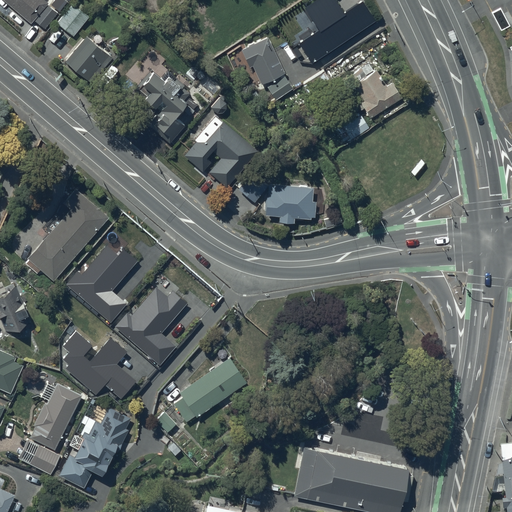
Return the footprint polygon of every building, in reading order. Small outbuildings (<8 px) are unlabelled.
[(48,3),(45,0),(0,0),(0,4),(0,5),(4,1),(31,23),(34,20),(44,28),(57,13),(47,4),(48,3)] [(300,45),(312,64),(376,21),(363,1),(344,14),(335,0),(318,0),(305,9),(320,31),(300,45)] [(73,36),(88,18),(72,4),(56,23),(73,36)] [(243,37),(260,24),(254,16),(237,29),(243,37)] [(86,36),(65,62),(90,83),(112,58),(86,36)] [(286,74),(269,39),(244,52),(251,67),(254,66),(263,85),(266,83),(277,99),(294,88),(285,75),(286,74)] [(323,68),(302,82),(312,97),(333,83),(323,68)] [(160,112),(148,125),(169,144),(187,123),(179,117),(183,112),(181,111),(191,99),(179,88),(182,85),(170,75),(164,81),(151,70),(139,83),(150,93),(143,101),(153,110),(155,108),(160,112)] [(376,71),(346,89),(360,111),(364,108),(370,118),(403,98),(392,82),(385,86),(376,71)] [(342,126),(351,139),(369,128),(360,115),(342,126)] [(222,122),(214,116),(194,140),(196,141),(183,156),(195,166),(197,163),(226,187),(257,151),(223,121),(222,122)] [(254,202),(267,186),(252,173),(238,189),(254,202)] [(53,229),(27,258),(29,260),(26,263),(37,273),(40,270),(53,281),(109,219),(75,189),(63,203),(70,209),(67,213),(65,211),(63,212),(66,214),(57,223),(55,221),(53,223),(56,225),(54,227),(53,226),(51,228),(53,229)] [(315,193),(270,189),(267,220),(281,222),(281,227),(295,228),(296,223),(316,225),(318,206),(314,206),(315,193)] [(138,257),(121,243),(116,249),(106,242),(81,271),(76,267),(65,280),(110,319),(126,300),(112,287),(138,257)] [(167,293),(155,283),(130,312),(127,309),(115,323),(159,360),(174,342),(160,331),(187,300),(172,287),(167,293)] [(15,286),(0,292),(0,318),(9,337),(17,333),(19,337),(25,334),(22,328),(33,323),(15,286)] [(76,331),(63,345),(70,352),(63,359),(69,365),(66,369),(96,395),(105,385),(121,399),(136,381),(116,365),(127,351),(110,338),(90,361),(83,355),(92,345),(76,331)] [(0,388),(11,393),(23,365),(14,361),(15,358),(0,350),(0,388)] [(229,358),(180,393),(183,397),(173,404),(186,422),(195,415),(196,417),(246,383),(229,358)] [(29,438),(53,450),(81,395),(56,383),(54,387),(46,384),(40,396),(48,400),(46,404),(44,403),(33,425),(35,426),(29,438)] [(70,454),(59,475),(83,487),(92,471),(101,476),(114,451),(117,452),(126,434),(119,430),(123,421),(118,419),(119,417),(112,413),(111,415),(101,410),(92,428),(86,425),(82,434),(85,435),(74,456),(70,454)] [(184,433),(165,412),(156,421),(176,441),(184,433)] [(53,450),(29,438),(29,439),(27,439),(18,457),(51,474),(60,456),(52,452),(53,450)] [(402,511),(412,469),(303,446),(293,496),(370,511),(402,511)] [(492,496),(506,495),(507,504),(503,504),(504,511),(503,511),(511,511),(511,449),(502,450),(504,478),(496,478),(492,496)] [(0,511),(6,511),(15,495),(0,488),(0,511)]
